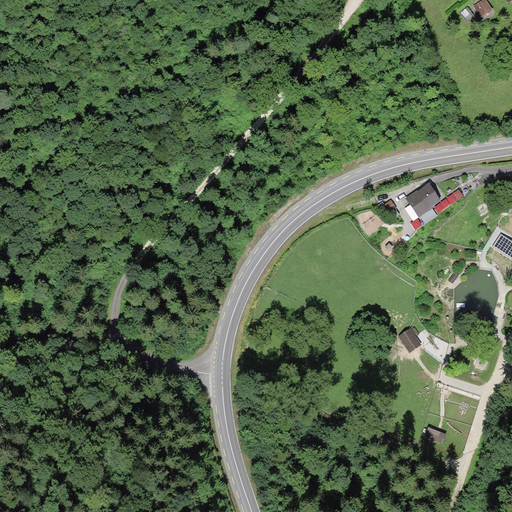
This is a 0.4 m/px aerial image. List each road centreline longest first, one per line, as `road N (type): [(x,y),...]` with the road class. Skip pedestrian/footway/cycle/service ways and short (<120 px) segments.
road 1 (track): [(362,0),(323,55),(127,269),(116,294),(114,347)]
road 2 (secondary): [(219,375),(241,288),(257,257),(298,215),(350,181),(392,166),(511,147)]
road 3 (unclassified): [(219,375),(114,347),(0,352)]
road 4 (secondary): [(249,511),(222,420),(219,375)]
road 5 (track): [(463,466),(511,349)]
